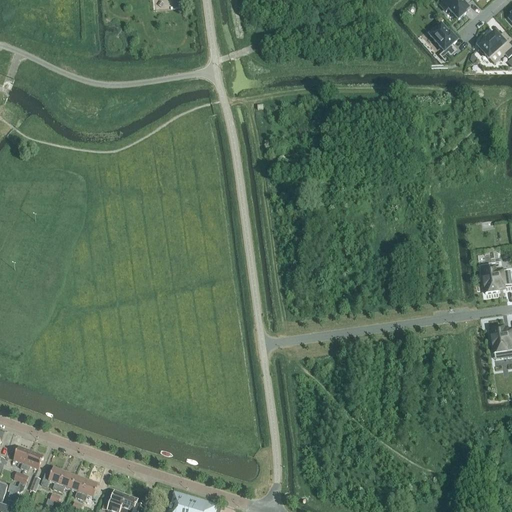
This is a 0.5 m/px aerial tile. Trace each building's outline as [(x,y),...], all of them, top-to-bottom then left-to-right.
[(443,4),(440,6),(446,13),(448,10),(458,21),(466,15),(465,14),(469,10),(465,6),(470,2),(468,0),(444,0),(442,3),(443,4)] [(441,27),(430,37),(444,53),(439,57),(444,63),(456,52),(452,47),(456,43),(450,35),(449,36),(441,27)] [(485,41),(478,48),(479,50),(478,51),(482,56),(484,55),(489,60),(490,59),(500,50),(505,56),(508,60),(511,56),(511,43),(504,34),(499,39),(495,34),(486,42),(485,41)] [(495,65),(505,56),(500,50),(490,59),(495,65)] [(502,269),(482,271),(485,295),(498,293),(498,291),(505,290),(504,287),(511,286),(509,272),(502,273),(502,269)] [(503,330),(490,331),(494,355),(506,353),(506,351),(511,349),(511,333),(510,331),(503,332),(503,330)] [(24,471),(31,453),(18,448),(13,462),(22,465),(20,470),(24,471)] [(31,453),(24,471),(28,473),(30,468),(38,472),(44,458),(31,453)] [(61,489),(68,471),(57,467),(50,485),(61,489)] [(71,493),(78,475),(68,471),(61,489),(71,493)] [(16,474),(14,481),(20,483),(23,476),(17,474),(16,474)] [(82,497),(89,479),(78,475),(71,493),(82,497)] [(19,488),(17,493),(20,494),(23,492),(24,490),(26,485),(26,486),(29,478),(23,476),(20,483),(18,487),(18,488),(19,488)] [(35,494),(40,480),(35,478),(30,492),(35,494)] [(93,502),(100,483),(89,479),(82,497),(93,502)] [(0,511),(11,511),(13,509),(2,506),(8,487),(0,484),(0,511)] [(10,493),(7,501),(14,504),(17,495),(17,493),(19,488),(18,488),(10,486),(8,492),(10,493)] [(120,511),(121,510),(126,497),(114,493),(112,499),(107,497),(102,510),(106,511),(120,511)] [(220,511),(221,511),(217,510),(218,506),(174,493),(168,511),(220,511)] [(144,511),(146,510),(136,506),(138,502),(126,497),(121,510),(120,511),(144,511)]
